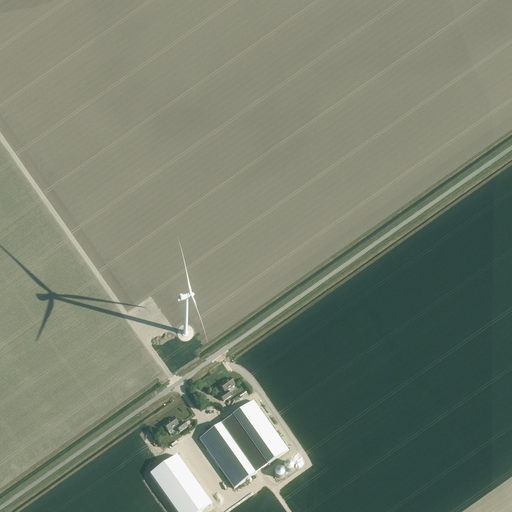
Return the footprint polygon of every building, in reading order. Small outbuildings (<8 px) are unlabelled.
[(230,378),(220,385),(222,388),(222,387),(223,388),(222,389),(225,393),(220,397),(224,401),(231,396),(227,391),(230,389),(234,385),(234,386),(235,385),(230,378)] [(254,402),(200,440),(234,489),(288,451),(254,402)] [(174,418),(163,425),(169,432),(169,431),(173,428),(174,429),(176,427),(180,432),(188,427),(184,422),(179,426),(176,421),(175,422),(174,421),(175,420),(174,418)] [(176,511),(201,511),(212,505),(177,456),(150,475),(176,511)] [(291,471),(292,471),(293,470),(294,469),(294,468),(294,467),(294,466),(294,465),(293,464),(292,463),(291,462),(290,462),(288,462),(287,462),(286,463),(285,464),(285,465),(284,466),(284,467),(285,469),(285,470),(286,470),(286,471),(287,471),(288,472),(289,472),(291,472),(291,471)] [(282,478),(283,478),(283,477),(284,476),(285,475),(285,474),(285,473),(284,471),(283,470),(282,469),(280,469),(279,469),(278,469),(277,470),(276,471),(275,472),(275,473),(275,474),(275,475),(276,476),(276,477),(277,478),(278,478),(279,478),(280,478),(281,478),(282,478)]
